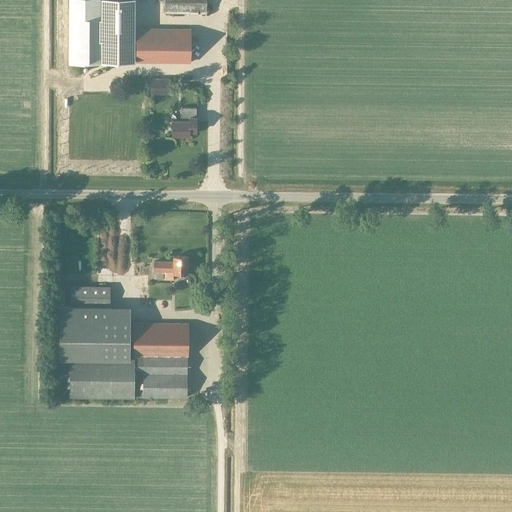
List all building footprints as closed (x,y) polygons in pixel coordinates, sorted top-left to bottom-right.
[(68,0),(68,61),(100,61),(100,0),(68,0)] [(134,0),(100,0),(100,61),(134,62),(134,40),(136,40),(137,31),(134,31),(134,0)] [(206,13),(206,0),(164,0),(165,13),(206,13)] [(189,62),(190,29),(137,28),(137,31),(136,40),(136,62),(189,62)] [(180,120),(172,120),(172,135),(189,135),(189,131),(196,131),(196,107),(181,107),(180,117),(180,120)] [(111,264),(110,249),(96,250),(98,274),(108,273),(107,264),(111,264)] [(173,273),(187,273),(188,256),(173,256),(173,261),(154,261),(153,270),(164,271),(164,279),(173,279),(173,273)] [(134,353),(134,358),(129,358),(129,307),(109,307),(109,286),(69,286),(69,307),(59,307),(59,358),(69,358),(69,397),(134,397),(134,374),(136,374),(136,397),(187,397),(187,323),(134,323),(134,353)]
